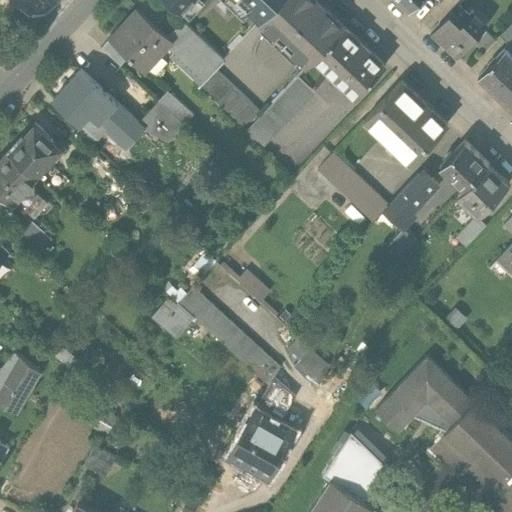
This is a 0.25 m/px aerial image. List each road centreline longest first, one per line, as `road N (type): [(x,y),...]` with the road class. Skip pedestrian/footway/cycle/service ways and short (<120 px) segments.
road 1 (residential): [(511,148),(356,0)]
road 2 (residential): [(88,0),(0,95)]
